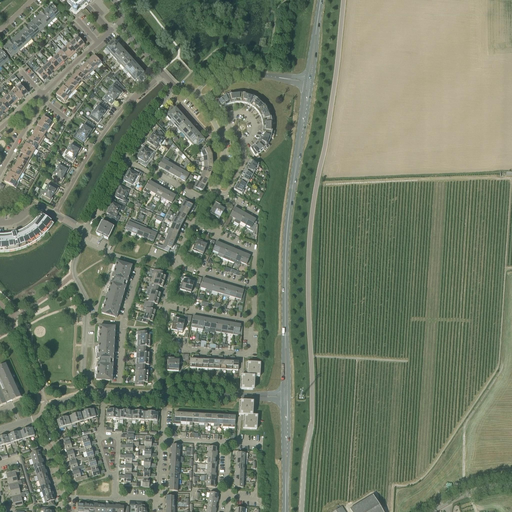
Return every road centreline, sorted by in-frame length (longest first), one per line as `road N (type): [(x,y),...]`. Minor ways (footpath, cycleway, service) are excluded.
road 1 (unclassified): [(301,511),(312,398),(309,230),(344,0)]
road 2 (track): [(317,182),(506,177)]
road 3 (residential): [(54,215),(101,135),(163,73)]
road 4 (residential): [(90,391),(82,373),(86,301),(72,267),(81,240)]
road 5 (secondary): [(292,183),(284,332)]
road 6 (track): [(502,365),(464,423),(467,493)]
road 7 (residential): [(19,111),(122,23)]
road 8 (residential): [(162,439),(228,442),(227,511)]
road 9 (residential): [(159,344),(249,354),(251,321)]
